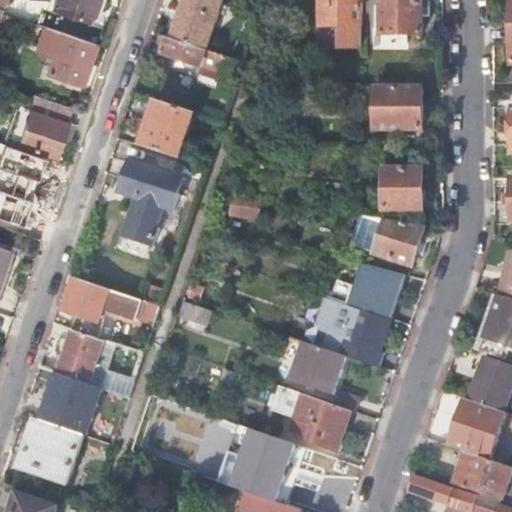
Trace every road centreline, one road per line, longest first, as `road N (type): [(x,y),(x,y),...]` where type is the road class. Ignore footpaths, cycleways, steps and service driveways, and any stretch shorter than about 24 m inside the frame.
road 1 (residential): [(477,0),(478,242),(385,511)]
road 2 (residential): [(0,422),(142,0)]
